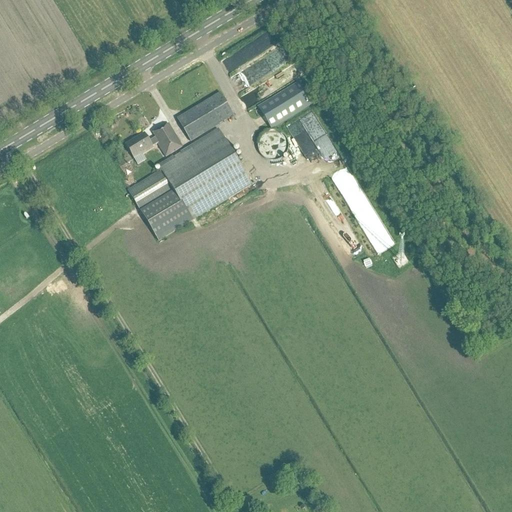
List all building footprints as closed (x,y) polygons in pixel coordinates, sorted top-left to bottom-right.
[(116,63),(104,70),(110,79),(122,72),(116,63)] [(312,106),(299,84),(258,109),(271,131),(312,106)] [(176,121),(187,138),(191,144),(233,118),(219,95),(176,121)] [(318,110),(307,116),(324,142),(334,135),(318,110)] [(296,128),(305,139),(316,131),(306,120),(296,128)] [(144,135),(125,146),(134,160),(140,156),(141,157),(153,150),(152,148),(157,145),(165,159),(182,148),(168,125),(153,135),(155,139),(149,143),(144,135)] [(158,243),(251,187),(219,132),(158,169),(161,173),(128,193),(158,243)] [(290,163),(307,169),(312,155),(295,149),(290,163)] [(402,242),(362,169),(346,178),(386,251),(402,242)] [(331,179),(323,183),(327,191),(325,192),(330,201),(340,196),(331,179)]
